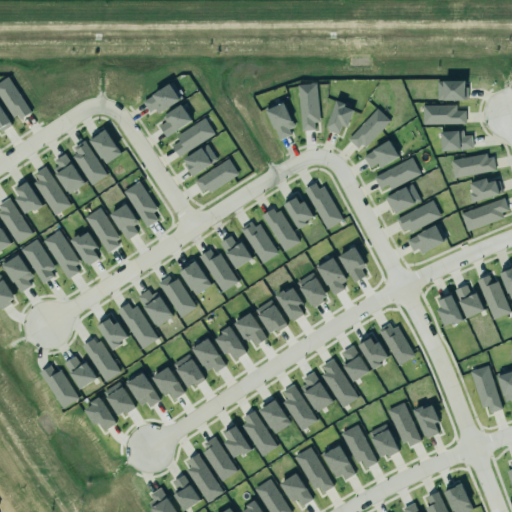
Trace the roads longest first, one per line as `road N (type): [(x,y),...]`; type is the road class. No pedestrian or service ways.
road 1 (residential): [(140,450),(370,301),(511,235)]
road 2 (residential): [(491,511),(394,288),(337,174),(317,161)]
road 3 (residential): [(317,161),(273,171),(44,323)]
road 4 (residential): [(342,511),(467,448),(511,434)]
road 5 (residential): [(102,110),(116,115),(186,229)]
